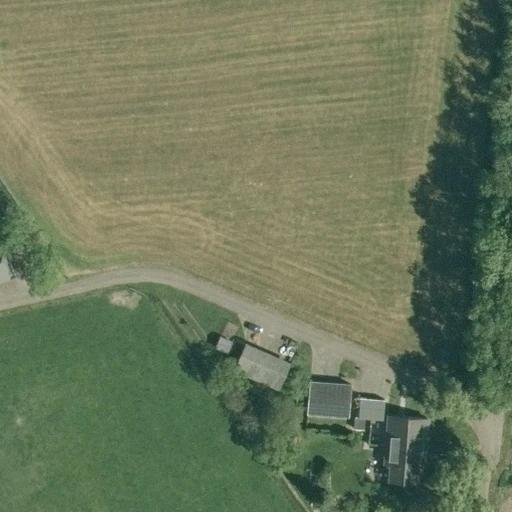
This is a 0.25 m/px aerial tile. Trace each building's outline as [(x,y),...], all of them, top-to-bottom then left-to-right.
[(0,282),(15,276),(4,247),(0,237),(0,282)] [(220,337),(215,349),(227,354),(232,342),(220,337)] [(233,369),(279,389),(291,363),(245,343),(233,369)] [(318,377),(328,378),(330,358),(319,357),(318,377)] [(306,413),(347,417),(350,383),(310,378),(306,413)] [(424,465),(425,447),(428,418),(388,415),(385,444),(384,462),(391,463),(389,479),(416,481),(418,464),(424,465)]
